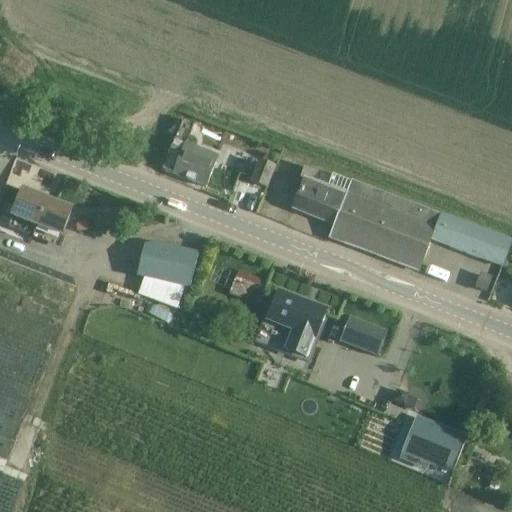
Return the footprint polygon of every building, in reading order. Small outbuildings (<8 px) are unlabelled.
[(215,161),(184,148),(181,155),(171,150),(161,173),(204,190),(215,161)] [(267,192),(274,172),(258,165),(250,186),(267,192)] [(344,198),(303,182),(292,209),(334,225),(330,237),(415,270),(426,242),(498,269),(507,246),(349,185),(344,198)] [(36,227),(46,202),(21,192),(11,219),(36,229),(36,227)] [(36,227),(36,229),(61,239),(72,211),(46,202),(36,227)] [(143,247),(136,278),(143,279),(140,288),(137,295),(176,311),(184,290),(184,289),(189,290),(197,255),(197,254),(158,244),(153,245),(143,247)] [(484,294),(489,281),(479,278),(474,290),(484,294)] [(280,294),(262,340),(307,359),(325,311),(280,294)] [(376,358),(386,333),(348,319),(339,344),(376,358)] [(399,394),(395,403),(405,407),(409,398),(399,394)] [(395,405),(391,414),(399,417),(403,408),(395,405)] [(411,429),(403,448),(431,459),(428,467),(446,474),(448,475),(464,437),(416,418),(411,429)]
